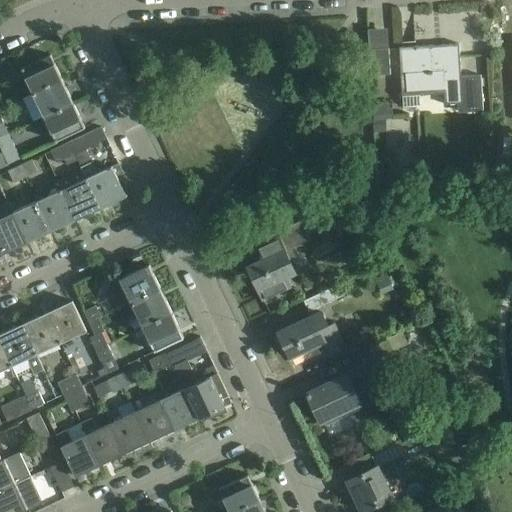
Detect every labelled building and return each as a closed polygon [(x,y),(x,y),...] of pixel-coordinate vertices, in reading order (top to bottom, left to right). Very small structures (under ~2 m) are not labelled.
[(461,77),(459,44),(399,48),(402,98),(445,95),(445,106),(458,105),(458,113),(483,112),(481,76),(461,77)] [(21,69),(33,93),(62,80),(50,55),(37,62),(33,54),(35,53),(33,47),(23,51),(25,57),(18,60),(22,68),(21,69)] [(390,75),(389,48),(369,49),(370,76),(390,75)] [(44,117),(73,104),(62,80),(33,93),(44,117)] [(384,102),(372,103),(373,121),(383,120),(386,120),(384,102)] [(73,104),(44,117),(56,142),(84,129),(73,104)] [(373,121),(374,133),(384,132),(383,120),(373,121)] [(0,138),(8,134),(3,122),(0,123),(0,138)] [(74,140),(80,152),(86,149),(107,139),(101,127),(74,140)] [(19,159),(8,134),(0,138),(0,149),(7,165),(19,159)] [(75,155),(80,152),(74,140),(51,151),(57,163),(75,155)] [(80,152),(75,155),(77,160),(80,167),(81,167),(92,162),(86,149),(80,152)] [(505,156),(496,156),(498,177),(506,176),(505,156)] [(20,166),(25,178),(37,172),(32,160),(20,166)] [(92,162),(81,167),(87,178),(101,208),(126,196),(126,195),(125,196),(116,176),(123,173),(119,164),(97,174),(92,162)] [(25,178),(20,166),(8,171),(14,183),(25,178)] [(87,178),(61,190),(76,220),(101,208),(87,178)] [(51,232),(76,220),(61,190),(36,202),(51,232)] [(12,213),(26,244),(51,232),(36,202),(12,213)] [(326,210),(301,221),(307,234),(332,222),(326,210)] [(0,218),(0,251),(2,255),(26,244),(12,213),(0,218)] [(296,256),(290,242),(259,256),(262,261),(247,268),(263,300),(292,286),(287,276),(296,272),(290,258),(296,256)] [(120,279),(132,304),(161,290),(149,265),(120,279)] [(347,294),(342,283),(303,301),(309,312),(347,294)] [(172,314),(161,290),(132,304),(143,328),(172,314)] [(47,313),(61,343),(86,331),(72,301),(47,313)] [(89,324),(99,319),(98,319),(101,318),(96,306),(83,312),(89,324)] [(36,355),(61,343),(47,313),(22,325),(36,355)] [(328,325),(322,313),(278,333),(289,358),(324,341),(330,353),(345,346),(334,323),(328,325)] [(183,339),(172,314),(143,328),(154,352),(183,339)] [(99,319),(89,324),(94,336),(89,338),(95,350),(107,345),(101,333),(104,331),(99,319)] [(36,355),(22,325),(0,335),(0,341),(16,377),(32,370),(34,374),(43,370),(36,355)] [(200,337),(161,356),(167,368),(174,364),(175,368),(188,362),(189,363),(208,354),(200,337)] [(387,339),(358,352),(364,365),(392,351),(387,339)] [(0,341),(0,371),(3,370),(7,380),(16,377),(0,341)] [(113,356),(107,345),(95,350),(101,362),(113,356)] [(167,368),(161,356),(149,361),(155,373),(167,368)] [(199,418),(208,414),(210,420),(227,412),(224,407),(231,403),(217,373),(198,382),(189,363),(188,362),(175,368),(185,388),(199,418)] [(372,382),(367,384),(359,367),(345,373),(347,376),(307,394),(320,422),(347,409),(350,414),(380,399),(372,382)] [(119,375),(124,387),(136,382),(131,370),(119,375)] [(66,379),(73,393),(83,389),(76,374),(66,379)] [(113,393),(124,387),(119,375),(94,387),(99,397),(112,391),(113,393)] [(64,398),(73,393),(66,379),(57,383),(64,398)] [(199,418),(185,388),(160,400),(174,430),(199,418)] [(83,389),(73,393),(80,408),(89,404),(83,389)] [(136,412),(150,442),(174,430),(160,400),(156,391),(132,403),(136,412)] [(26,397),(32,410),(44,404),(38,392),(26,397)] [(80,408),(73,393),(64,398),(71,412),(80,408)] [(7,421),(32,410),(26,397),(1,409),(7,421)] [(440,400),(438,412),(451,414),(454,403),(440,400)] [(136,456),(153,448),(150,442),(136,412),(122,419),(117,409),(106,414),(111,424),(125,453),(133,450),(136,456)] [(38,444),(32,431),(44,426),(38,413),(26,419),(38,444)] [(86,435),(100,465),(125,453),(111,424),(97,430),(91,419),(80,424),(86,435)] [(50,438),(44,426),(32,431),(38,444),(50,438)] [(100,465),(86,435),(72,442),(66,430),(56,436),(75,477),(100,465)] [(436,445),(429,430),(401,443),(408,458),(436,445)] [(0,490),(30,476),(19,453),(2,461),(0,461),(0,490)] [(73,487),(61,462),(49,468),(61,492),(73,487)] [(397,511),(391,499),(384,483),(398,477),(391,462),(377,469),(376,468),(366,473),(348,481),(362,511),(375,506),(377,511),(397,511)] [(229,511),(235,511),(260,501),(248,475),(219,489),(229,511)] [(30,476),(0,490),(0,511),(19,511),(41,502),(30,476)] [(451,503),(433,511),(467,511),(468,511),(461,498),(451,503)] [(235,511),(265,511),(260,501),(235,511)]
